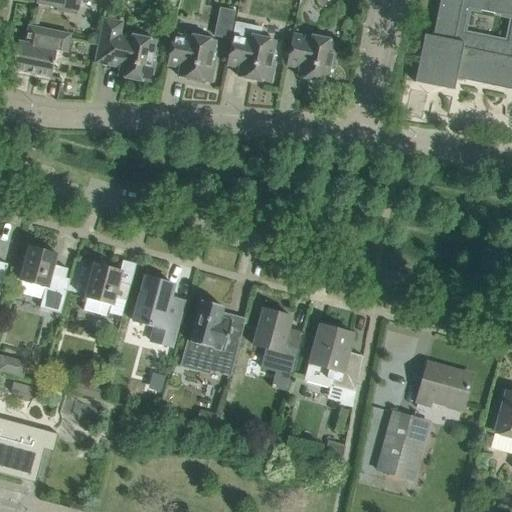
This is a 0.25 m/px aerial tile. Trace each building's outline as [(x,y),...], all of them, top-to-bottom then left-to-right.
[(37,0),(37,3),(57,7),(56,11),(74,14),(75,11),(77,11),(79,0),(37,0)] [(511,0),(440,0),(433,36),(424,35),(415,82),(454,90),(456,79),(511,90),(511,0)] [(219,17),(215,36),(230,40),(234,20),(219,17)] [(126,35),(126,37),(123,36),(125,23),(104,19),(95,63),(120,68),(119,74),(118,76),(121,77),(125,78),(151,83),(155,63),(151,62),(156,41),(126,35)] [(226,66),(239,68),(238,74),(237,77),(240,77),(244,78),(271,83),(275,64),(271,63),(275,42),(260,39),(262,28),(235,23),(233,34),(226,66)] [(66,53),(70,35),(29,27),(26,44),(18,42),(13,69),(52,77),(56,51),(66,53)] [(88,37),(87,42),(97,44),(99,33),(94,32),(88,37)] [(179,68),(178,74),(178,76),(180,77),(211,83),(215,63),(211,63),(216,42),(186,36),(186,37),(173,34),(167,66),(179,68)] [(299,68),(298,74),(297,76),(300,77),(304,78),(327,83),(331,61),(335,62),(339,43),(305,36),(305,37),(294,35),(293,34),(286,66),(299,68)] [(20,284),(18,293),(42,299),(40,308),(61,314),(66,294),(70,280),(65,279),(68,269),(53,265),(57,254),(29,246),(23,271),(20,281),(21,282),(20,284)] [(75,259),(70,280),(66,294),(86,299),(83,310),(108,317),(112,306),(113,306),(115,298),(126,301),(130,286),(119,283),(122,271),(94,264),(75,259)] [(8,281),(20,284),(21,282),(20,281),(23,271),(11,268),(8,281)] [(172,347),(182,306),(183,302),(170,298),(174,285),(145,277),(133,321),(155,327),(151,341),(172,347)] [(220,319),(221,313),(223,307),(201,301),(190,341),(184,365),(210,372),(230,377),(244,325),(220,319)] [(284,346),(292,317),(263,309),(253,346),(268,350),(265,361),(274,372),(292,377),(299,350),(284,346)] [(356,392),(363,357),(361,356),(360,360),(347,357),(353,335),(318,325),(308,364),(304,381),(330,388),(331,385),(356,392)] [(0,356),(0,371),(23,378),(27,363),(0,356)] [(462,409),(471,376),(454,371),(453,375),(427,368),(428,364),(427,364),(417,401),(418,401),(419,401),(431,405),(432,404),(432,401),(462,409)] [(77,381),(74,393),(99,399),(102,388),(77,381)] [(33,399),(36,389),(13,383),(10,392),(33,399)] [(490,448),(511,454),(511,393),(505,392),(505,394),(501,396),(499,403),(501,407),(494,433),(490,448)] [(413,418),(392,412),(376,470),(412,480),(428,422),(414,418),(413,418)] [(0,473),(35,483),(45,445),(53,448),(52,452),(53,453),(58,435),(0,418),(0,473)] [(323,460),(341,465),(345,446),(328,441),(323,460)]
